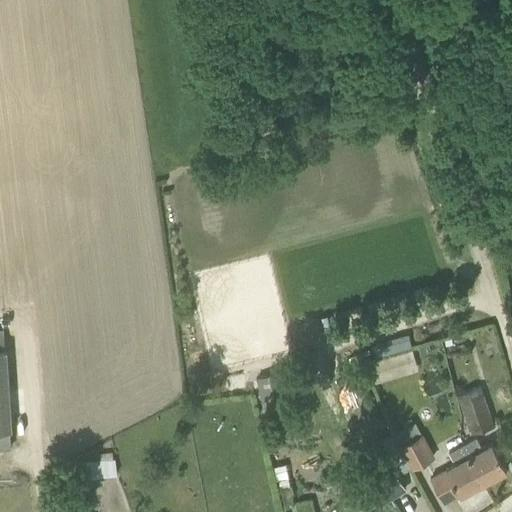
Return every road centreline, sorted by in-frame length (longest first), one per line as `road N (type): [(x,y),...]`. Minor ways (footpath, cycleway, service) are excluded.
road 1 (track): [(397,0),(511,355)]
road 2 (track): [(414,62),(268,88)]
